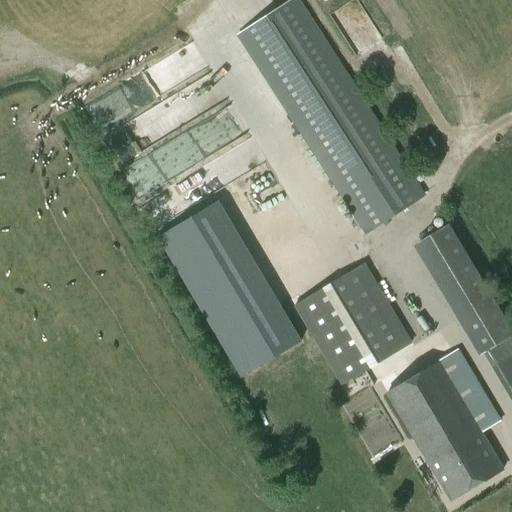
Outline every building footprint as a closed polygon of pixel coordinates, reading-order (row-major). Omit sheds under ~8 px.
[(365,235),(427,194),(301,0),(292,0),(236,36),(365,235)] [(196,48),(86,102),(114,159),(224,105),(196,48)] [(261,214),(280,197),(271,188),(252,205),(261,214)] [(218,202),(157,238),(240,378),(301,342),(218,202)] [(295,305),(342,384),(411,343),(365,264),(295,305)] [(459,348),(386,392),(451,501),(505,469),(483,432),(501,420),(459,348)]
